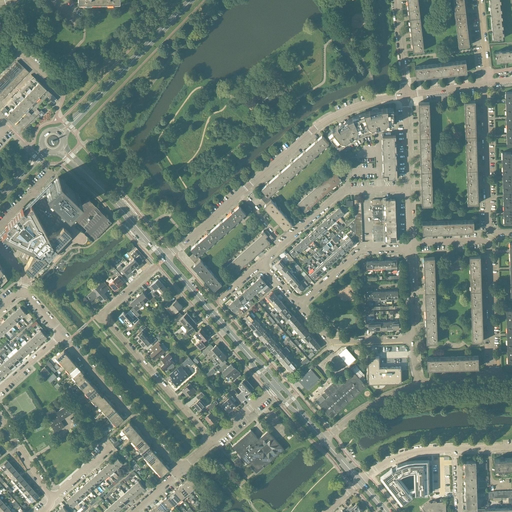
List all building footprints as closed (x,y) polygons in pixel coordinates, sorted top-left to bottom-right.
[(420,16),(419,7),(418,0),(407,0),(409,17),(420,16)] [(465,10),(464,2),(464,0),(453,0),(455,11),(465,10)] [(501,22),(500,14),(500,6),(490,7),(492,23),(501,22)] [(467,27),(466,19),(465,10),(455,11),(457,28),(467,27)] [(422,32),(421,24),(420,16),(409,17),(411,34),(422,32)] [(39,20),(28,33),(51,55),(77,54),(76,34),(54,35),(39,20)] [(503,38),(502,30),(501,22),(492,23),(493,39),(503,38)] [(469,45),(468,36),(467,27),(457,28),(459,46),(469,45)] [(424,50),(423,41),(422,32),(411,34),(413,51),(424,50)] [(511,60),(511,51),(495,52),(496,61),(511,60)] [(0,100),(0,101),(22,79),(28,72),(17,61),(0,78),(0,100)] [(467,71),(466,61),(449,62),(450,73),(467,71)] [(450,73),(449,62),(432,64),(433,75),(450,73)] [(433,75),(432,64),(415,66),(416,77),(433,75)] [(24,111),(42,92),(42,93),(42,92),(45,89),(46,89),(32,76),(0,109),(0,110),(19,129),(30,117),(24,111)] [(277,90),(273,93),(279,100),(283,97),(277,90)] [(56,99),(51,94),(47,97),(53,103),(56,99)] [(475,118),(475,109),(475,101),(464,101),(465,118),(475,118)] [(430,119),(430,111),(429,102),(418,103),(419,120),(430,119)] [(394,124),(393,108),(387,108),(381,109),(379,109),(378,110),(377,110),(377,111),(374,112),(374,111),(373,111),(370,111),(364,113),(359,115),(365,130),(374,127),(374,126),(383,125),(394,124)] [(355,135),(365,130),(359,115),(353,117),(348,120),(345,121),(345,122),(345,123),(342,125),(342,124),(341,124),(340,124),(338,126),(333,130),(328,133),(339,146),(347,139),(351,137),(355,134),(355,135)] [(476,135),(476,126),(475,118),(465,118),(465,135),(476,135)] [(430,136),(430,128),(430,119),(419,120),(420,137),(430,136)] [(316,153),(329,142),(322,135),(317,139),(316,139),(314,140),(315,141),(314,141),(315,141),(310,146),(316,153)] [(397,172),(396,156),(396,135),(382,135),(384,171),(382,172),(383,178),(394,178),(394,174),(394,172),(397,172)] [(476,152),(476,143),(476,135),(465,135),(466,152),(476,152)] [(431,153),(431,145),(430,136),(420,137),(420,154),(431,153)] [(304,164),(316,153),(310,146),(305,150),(304,149),(302,151),(303,151),(302,152),(303,152),(298,156),(304,164)] [(477,169),(477,160),(476,152),(466,152),(466,169),(477,169)] [(511,165),(511,155),(511,156),(511,152),(502,152),(502,170),(511,169),(511,166),(511,165)] [(432,170),(431,162),(431,153),(420,154),(421,171),(432,170)] [(292,174),(304,164),(298,156),(293,161),(292,161),(292,160),(290,162),(291,162),(290,163),(291,163),(286,167),(292,174)] [(280,185),(292,174),(286,167),(281,171),(280,171),(278,172),(279,173),(278,173),(274,178),(280,185)] [(305,211),(341,180),(341,179),(345,176),(338,167),(336,169),(334,168),(332,170),(333,171),(334,172),(298,204),(305,211)] [(478,186),(477,177),(477,169),(466,169),(467,186),(478,186)] [(511,182),(511,173),(511,169),(502,170),(503,187),(511,187),(511,184),(511,183),(511,182)] [(432,187),(432,179),(432,170),(421,171),(421,188),(432,187)] [(80,197),(74,192),(58,176),(44,190),(66,211),(71,206),(73,205),(80,197)] [(268,196),(280,185),(274,178),(269,182),(268,182),(268,181),(266,183),(267,184),(266,184),(262,188),(265,192),(267,195),(268,196)] [(478,203),(478,194),(478,186),(467,186),(468,203),(478,203)] [(433,204),(432,196),(432,187),(421,188),(422,205),(433,204)] [(511,187),(503,187),(503,205),(511,204),(511,187)] [(108,218),(104,213),(104,214),(100,209),(100,210),(96,206),(92,202),(88,198),(77,209),(73,205),(71,206),(76,210),(69,218),(73,221),(73,222),(77,225),(77,226),(81,229),(85,233),(89,237),(93,241),(112,222),(108,217),(108,218)] [(397,240),(395,198),(382,199),(383,199),(372,199),(373,241),(384,240),(384,241),(397,240)] [(271,199),(266,204),(263,206),(274,218),(282,211),(271,199)] [(0,236),(33,252),(27,263),(25,266),(23,267),(31,274),(35,270),(36,271),(52,255),(56,250),(55,249),(66,238),(70,234),(63,227),(59,230),(48,236),(44,229),(33,209),(31,204),(24,211),(23,210),(22,209),(4,227),(5,227),(5,228),(7,229),(0,236)] [(511,204),(503,205),(504,223),(511,222),(511,204)] [(233,224),(246,213),(239,205),(238,206),(239,206),(234,210),(233,210),(233,209),(231,211),(232,212),(231,212),(232,212),(227,216),(233,224)] [(344,212),(339,207),(335,211),(339,217),(344,212)] [(293,224),(282,211),(274,218),(285,230),(293,224)] [(339,217),(335,211),(330,215),(335,220),(339,217)] [(346,224),(353,218),(353,214),(345,220),(346,221),(344,222),(346,224)] [(335,220),(330,215),(326,219),(330,224),(335,220)] [(221,234),(233,224),(227,216),(222,220),(221,221),(221,220),(219,222),(220,222),(219,222),(220,223),(215,227),(221,234)] [(330,224),(326,219),(321,223),(326,229),(330,224)] [(355,219),(347,226),(352,232),(355,229),(355,228),(355,225),(355,222),(355,219)] [(474,231),(473,220),(456,221),(457,231),(474,231)] [(440,232),(439,221),(422,222),(423,232),(440,232)] [(457,231),(456,221),(439,221),(440,232),(457,231)] [(326,229),(321,223),(317,227),(321,232),(326,229)] [(209,245),(221,234),(215,227),(210,231),(209,231),(207,232),(208,233),(207,233),(203,238),(209,245)] [(317,227),(312,231),(317,236),(319,239),(323,235),(321,232),(317,227)] [(234,274),(270,242),(274,238),(267,230),(265,232),(264,232),(263,230),(261,232),(262,234),(263,235),(227,267),(234,274)] [(317,236),(312,231),(308,235),(312,240),(317,236)] [(312,240),(308,235),(303,239),(308,244),(312,240)] [(355,243),(348,236),(344,240),(345,241),(350,247),(352,245),(353,246),(354,244),(354,243),(355,243)] [(197,256),(209,245),(203,238),(198,242),(197,242),(197,241),(195,243),(196,243),(195,244),(191,248),(190,248),(194,252),(196,255),(197,256)] [(309,246),(308,244),(303,239),(299,243),(303,248),(305,250),(309,246)] [(344,240),(339,243),(341,245),(346,251),(347,249),(348,250),(350,248),(350,247),(345,241),(344,240)] [(303,248),(299,243),(294,247),(299,252),(303,248)] [(346,251),(341,245),(339,247),(336,245),(334,247),(335,247),(341,255),(346,251)] [(299,252),(294,247),(290,251),(294,256),(299,252)] [(341,255),(335,247),(330,251),(332,253),(337,259),(338,257),(339,258),(341,256),(341,255)] [(134,258),(128,263),(134,269),(136,267),(138,270),(141,266),(139,264),(143,260),(135,251),(131,255),(134,258)] [(327,253),(325,255),(327,257),(332,263),(334,261),(335,262),(337,260),(336,259),(337,259),(332,253),(329,255),(327,253)] [(480,273),(480,264),(480,256),(469,256),(470,273),(480,273)] [(332,263),(327,257),(325,259),(323,257),(320,259),(323,261),(328,267),(332,263)] [(435,274),(435,266),(434,257),(424,258),(424,274),(435,274)] [(284,264),(286,263),(282,258),(275,265),(279,269),(284,264)] [(211,271),(200,259),(196,264),(193,266),(204,278),(211,271)] [(328,267),(323,261),(321,263),(318,261),(316,263),(318,265),(323,271),(325,269),(326,270),(328,268),(327,267),(328,267)] [(373,268),(372,261),(366,261),(366,264),(364,264),(365,272),(368,271),(368,268),(373,268)] [(132,270),(134,269),(128,263),(123,268),(120,265),(117,268),(120,273),(122,271),(126,276),(128,274),(130,276),(134,273),(132,270)] [(283,274),(288,269),(284,264),(279,269),(283,274)] [(323,271),(318,265),(316,267),(313,264),(311,266),(314,269),(319,275),(323,271)] [(123,282),(120,279),(123,276),(116,269),(112,272),(115,274),(116,274),(118,276),(109,284),(115,290),(123,282)] [(287,278),(292,273),(294,272),(292,270),(291,270),(290,271),(288,269),(283,274),(287,278)] [(319,275),(314,269),(309,273),(314,279),(319,275)] [(222,283),(211,271),(204,278),(214,290),(222,283)] [(291,283),(296,278),(292,273),(287,278),(291,283)] [(481,290),(481,281),(480,273),(470,273),(471,290),(481,290)] [(435,291),(435,283),(435,274),(424,274),(425,291),(435,291)] [(266,284),(260,277),(255,281),(261,288),(266,284)] [(295,287),(300,282),(296,278),(291,283),(295,287)] [(154,292),(158,288),(162,292),(166,288),(157,279),(149,286),(152,290),(150,292),(154,297),(156,294),(154,292)] [(300,282),(295,287),(299,292),(299,291),(300,292),(301,292),(302,291),(302,290),(302,289),(304,287),(308,284),(304,279),(300,282)] [(261,288),(255,281),(251,285),(257,292),(261,288)] [(104,293),(108,289),(102,282),(92,291),(93,291),(87,296),(91,300),(96,295),(101,301),(107,296),(104,293)] [(257,292),(251,285),(247,289),(252,296),(257,292)] [(252,296),(247,289),(242,293),(248,300),(252,296)] [(482,307),(481,298),(481,290),(471,290),(471,307),(482,307)] [(270,301),(276,296),(272,291),(266,297),(270,301)] [(436,308),(436,300),(435,291),(425,291),(425,308),(436,308)] [(143,304),(149,298),(153,302),(156,300),(150,292),(146,296),(143,292),(137,297),(143,304)] [(248,300),(242,293),(237,297),(243,304),(248,300)] [(274,306),(280,300),(276,296),(270,301),(274,306)] [(136,310),(143,304),(137,297),(131,302),(134,306),(130,309),(137,317),(140,314),(136,310)] [(243,304),(237,297),(233,301),(239,308),(243,304)] [(174,313),(182,306),(176,300),(172,304),(169,300),(163,306),(166,309),(169,307),(174,313)] [(278,310),(284,305),(280,300),(274,306),(278,310)] [(239,308),(233,301),(228,305),(234,312),(239,308)] [(282,315),(288,309),(284,305),(278,310),(282,315)] [(25,313),(20,307),(15,311),(21,318),(25,313)] [(482,324),(482,315),(482,307),(471,307),(472,324),(482,324)] [(437,325),(436,317),(436,308),(425,308),(426,325),(437,325)] [(124,311),(119,315),(127,325),(132,321),(134,324),(136,322),(138,324),(140,322),(139,320),(139,319),(137,317),(130,309),(125,314),(124,311)] [(286,319),(292,314),(288,309),(282,315),(286,319)] [(21,318),(15,311),(10,315),(16,322),(21,318)] [(185,324),(191,317),(187,312),(184,315),(182,315),(180,313),(170,322),(171,324),(175,321),(176,322),(178,320),(181,323),(183,321),(185,324)] [(254,318),(254,317),(255,316),(255,315),(251,312),(250,312),(249,312),(243,318),(248,324),(254,318)] [(290,324),(296,319),(292,314),(286,319),(290,324)] [(16,322),(10,315),(6,319),(12,325),(16,322)] [(185,324),(183,325),(185,328),(187,331),(185,333),(188,336),(195,330),(193,328),(193,326),(196,323),(191,317),(185,324)] [(260,324),(254,318),(248,324),(253,330),(260,324)] [(12,325),(6,319),(1,323),(7,329),(12,325)] [(294,328),(300,323),(296,319),(290,324),(294,328)] [(298,333),(304,327),(300,323),(294,328),(298,333)] [(144,333),(145,332),(143,329),(146,327),(143,324),(138,329),(140,331),(134,337),(139,342),(146,336),(144,333)] [(265,330),(260,324),(253,330),(258,336),(265,330)] [(483,341),(482,332),(482,324),(472,324),(472,341),(483,341)] [(437,342),(437,333),(437,325),(426,325),(426,342),(437,342)] [(302,337),(308,332),(304,327),(298,333),(302,337)] [(204,341),(208,337),(201,328),(195,334),(201,340),(197,344),(201,348),(207,344),(204,341)] [(46,337),(40,330),(35,334),(41,341),(46,337)] [(270,336),(265,330),(258,336),(264,342),(270,336)] [(306,342),(312,336),(308,332),(302,337),(306,342)] [(41,341),(35,334),(31,338),(37,345),(41,341)] [(152,345),(157,340),(155,338),(152,340),(150,337),(148,339),(146,336),(139,342),(144,348),(150,342),(152,345)] [(276,342),(270,336),(264,342),(269,348),(276,342)] [(310,346),(316,341),(312,336),(306,342),(310,346)] [(37,345),(31,338),(26,342),(32,349),(37,345)] [(165,351),(160,346),(161,345),(158,341),(150,348),(154,351),(150,354),(155,360),(165,351)] [(314,351),(320,346),(316,341),(310,346),(314,351)] [(32,349),(26,342),(22,346),(28,353),(32,349)] [(281,348),(276,342),(269,348),(274,354),(281,348)] [(214,357),(221,351),(216,345),(212,348),(209,345),(202,352),(205,355),(209,351),(214,357)] [(28,353),(22,346),(17,350),(23,357),(28,353)] [(286,354),(290,351),(286,346),(284,348),(283,346),(281,348),(274,354),(280,360),(286,354)] [(346,348),(339,354),(348,365),(355,359),(346,348)] [(23,357),(17,350),(13,354),(19,361),(23,357)] [(60,361),(67,354),(64,350),(56,357),(60,361)] [(225,363),(222,360),(226,357),(221,351),(214,357),(219,363),(215,367),(218,370),(225,363)] [(175,363),(170,358),(172,357),(168,353),(161,360),(164,363),(160,366),(165,372),(175,363)] [(19,361),(13,354),(8,358),(14,365),(19,361)] [(63,365),(71,358),(67,354),(60,361),(63,365)] [(291,360),(286,354),(280,360),(285,366),(291,360)] [(368,356),(368,383),(391,383),(401,382),(401,372),(401,366),(391,367),(391,366),(387,366),(387,367),(379,367),(379,356),(375,356),(372,356),(368,356)] [(461,367),(461,356),(444,357),(444,368),(461,367)] [(478,367),(478,356),(461,356),(461,367),(478,367)] [(306,357),(301,362),(303,364),(304,366),(310,361),(308,360),(306,357)] [(444,368),(444,357),(427,357),(427,368),(444,368)] [(14,365),(8,358),(4,362),(10,368),(14,365)] [(66,368),(74,362),(71,358),(63,365),(66,368)] [(297,366),(291,360),(285,366),(290,372),(297,366)] [(10,368),(4,362),(0,365),(0,366),(5,372),(10,368)] [(69,372),(77,365),(74,362),(66,368),(69,372)] [(239,373),(240,372),(234,366),(231,363),(228,366),(227,365),(225,363),(218,370),(220,373),(222,372),(225,375),(226,374),(232,381),(240,374),(239,373)] [(355,364),(351,368),(359,378),(363,374),(355,364)] [(73,376),(80,369),(77,365),(69,372),(73,376)] [(177,385),(188,375),(179,365),(173,371),(176,375),(171,379),(177,385)] [(49,372),(45,367),(40,371),(45,376),(49,372)] [(75,381),(84,373),(80,369),(73,376),(76,379),(75,380),(75,381)] [(306,389),(319,378),(311,369),(299,380),(306,389)] [(79,384),(86,378),(83,374),(84,373),(75,381),(79,384)] [(322,394),(315,400),(331,418),(366,387),(364,384),(356,375),(354,373),(350,377),(351,378),(347,382),(346,381),(344,382),(345,383),(338,376),(334,380),(339,386),(339,387),(334,381),(324,390),(329,396),(325,399),(322,394)] [(82,388),(90,381),(86,378),(79,384),(82,388)] [(253,387),(246,379),(243,381),(243,380),(239,384),(237,385),(242,391),(244,389),(245,391),(248,388),(250,390),(253,387)] [(85,392),(93,385),(90,381),(82,388),(85,392)] [(196,391),(190,383),(181,390),(188,398),(196,391)] [(88,396),(96,389),(93,385),(85,392),(88,396)] [(241,402),(252,393),(250,390),(248,388),(245,391),(244,389),(242,391),(236,396),(241,402)] [(92,399),(99,393),(96,389),(88,396),(92,399)] [(205,405),(200,399),(204,395),(202,392),(196,397),(198,400),(193,404),(199,410),(201,409),(202,408),(201,408),(205,405)] [(95,403),(96,402),(104,396),(104,395),(103,396),(99,393),(92,399),(95,403)] [(233,403),(236,400),(230,394),(227,396),(229,398),(222,404),(228,412),(235,405),(233,403)] [(99,406),(107,399),(104,396),(96,402),(99,406)] [(103,410),(110,403),(107,399),(99,406),(103,410)] [(106,414),(114,407),(110,403),(103,410),(106,414)] [(61,420),(67,417),(65,415),(66,414),(70,412),(71,412),(67,405),(56,412),(54,408),(45,413),(49,418),(50,418),(53,423),(51,424),(51,423),(50,424),(54,430),(54,431),(55,433),(58,431),(58,430),(63,427),(64,426),(61,420),(62,420),(61,420)] [(109,417),(117,411),(114,407),(106,414),(109,417)] [(112,421),(120,414),(117,411),(109,417),(112,421)] [(216,418),(211,412),(205,417),(210,423),(216,418)] [(116,425),(124,418),(120,414),(112,421),(116,425)] [(126,433),(133,426),(130,422),(122,429),(126,433)] [(129,437),(137,430),(133,426),(126,433),(129,437)] [(265,465),(284,449),(267,430),(258,438),(251,429),(232,445),(248,464),(250,463),(251,464),(249,465),(256,473),(264,466),(262,465),(264,464),(265,465)] [(96,435),(100,440),(106,435),(102,430),(96,435)] [(132,441),(140,434),(137,430),(129,437),(132,441)] [(136,444),(143,437),(140,434),(132,441),(136,444)] [(139,448),(147,441),(143,437),(136,444),(139,448)] [(141,453),(150,445),(147,441),(139,448),(142,452),(141,452),(141,453)] [(145,456),(152,450),(149,446),(150,445),(141,453),(145,456)] [(148,460),(156,453),(152,450),(145,456),(148,460)] [(151,464),(159,457),(156,453),(148,460),(151,464)] [(123,463),(117,456),(112,460),(118,467),(123,463)] [(154,468),(162,461),(159,457),(151,464),(154,468)] [(511,457),(494,459),(495,469),(511,468),(511,457)] [(0,465),(4,470),(10,464),(6,459),(0,464),(0,465)] [(118,467),(112,460),(107,464),(113,471),(118,467)] [(476,477),(475,460),(464,461),(465,477),(476,477)] [(158,471),(165,465),(162,461),(154,468),(158,471)] [(391,470),(382,477),(401,502),(410,495),(411,496),(412,495),(411,494),(413,493),(416,493),(428,492),(427,461),(415,461),(407,462),(399,465),(398,465),(397,464),(396,465),(396,467),(393,469),(391,468),(390,469),(391,470)] [(8,474),(14,468),(10,464),(4,470),(8,474)] [(113,471),(107,464),(103,468),(109,475),(113,471)] [(161,475),(169,469),(165,465),(158,471),(161,475)] [(12,479),(18,473),(14,468),(8,474),(12,479)] [(109,475),(103,468),(98,472),(104,479),(109,475)] [(104,479),(98,472),(94,476),(100,483),(104,479)] [(16,483),(22,477),(18,473),(12,479),(16,483)] [(100,483),(94,476),(89,480),(95,487),(100,483)] [(19,488),(26,482),(22,477),(16,483),(19,488)] [(197,485),(190,477),(186,481),(193,488),(197,485)] [(476,493),(476,477),(465,477),(465,493),(476,493)] [(95,487),(89,480),(85,484),(91,491),(95,487)] [(144,488),(138,481),(134,485),(140,492),(144,488)] [(193,488),(186,481),(182,484),(189,491),(193,488)] [(23,492),(30,486),(26,482),(19,488),(23,492)] [(91,491),(85,484),(80,488),(86,495),(91,491)] [(189,491),(182,484),(179,487),(185,495),(189,491)] [(140,492),(134,485),(129,489),(135,496),(140,492)] [(27,497),(34,491),(30,486),(23,492),(27,497)] [(185,495),(179,487),(175,490),(182,498),(185,495)] [(86,495),(80,488),(76,492),(82,499),(86,495)] [(135,496),(129,489),(125,493),(130,500),(135,496)] [(182,498),(175,490),(171,494),(178,501),(182,498)] [(32,501),(38,496),(34,491),(27,497),(32,501)] [(82,499),(76,492),(71,496),(77,503),(82,499)] [(130,500),(125,493),(120,497),(126,504),(130,500)] [(477,509),(476,493),(465,493),(466,509),(468,509),(477,509)] [(178,501),(171,494),(167,497),(173,504),(174,505),(178,501)] [(77,503),(71,496),(67,500),(73,507),(77,503)] [(173,504),(167,497),(167,496),(163,499),(169,507),(173,504)] [(126,504),(120,497),(116,501),(121,508),(126,504)] [(169,507),(163,499),(159,503),(166,510),(169,507)] [(445,511),(446,504),(446,503),(446,502),(445,502),(445,501),(444,501),(440,501),(440,500),(438,500),(436,500),(435,500),(434,500),(434,501),(433,501),(433,502),(432,502),(431,503),(430,502),(430,501),(429,501),(428,502),(423,506),(422,506),(422,507),(422,508),(424,511),(425,511),(426,511),(445,511)] [(121,508),(116,501),(111,505),(117,511),(121,508)] [(163,511),(166,510),(159,503),(155,506),(160,511),(163,511)] [(359,511),(362,510),(356,503),(353,506),(351,504),(346,509),(347,511),(353,511),(354,511),(353,511),(359,511)]
